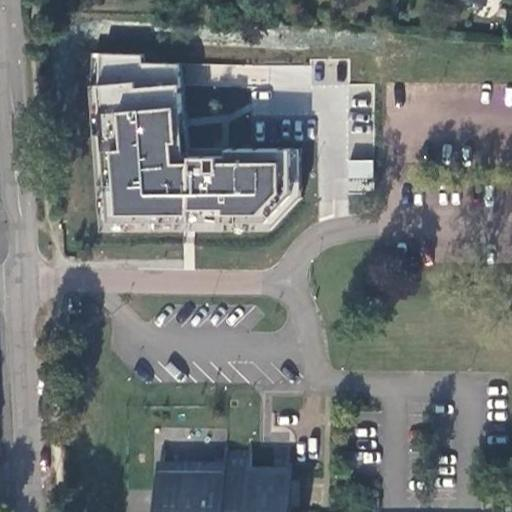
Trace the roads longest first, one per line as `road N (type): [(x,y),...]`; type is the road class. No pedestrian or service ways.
road 1 (residential): [(0,0),(22,227),(19,319),(32,511)]
road 2 (unknown): [(314,237),(308,141),(277,70)]
